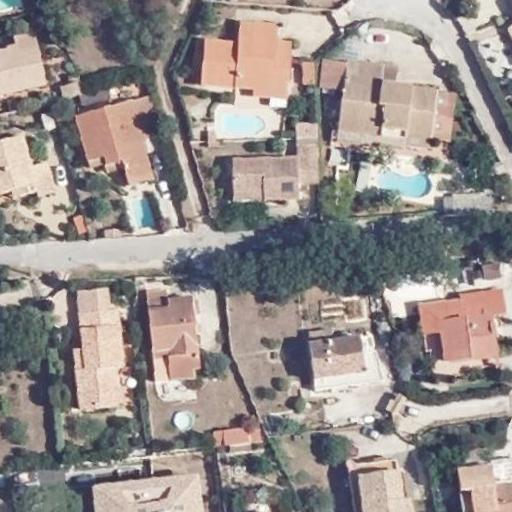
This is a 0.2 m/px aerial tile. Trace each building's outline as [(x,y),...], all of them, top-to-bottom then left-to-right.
[(275,58),(276,43),(277,26),(239,23),(237,44),(204,42),(201,86),(252,90),(273,91),(273,84),(288,85),(290,58),(275,58)] [(0,94),(46,85),(35,34),(14,39),(16,48),(0,52),(0,94)] [(291,44),(276,43),(275,58),(290,58),(291,44)] [(346,65),(324,62),(320,89),(343,92),(345,73),(346,65)] [(343,92),(337,132),(405,140),(406,133),(430,136),(432,117),(436,93),(436,91),(396,86),(398,68),(358,63),(347,62),(346,65),(345,73),(343,92)] [(313,86),(313,65),(313,63),(301,63),(302,86),(313,86)] [(273,91),(252,90),(252,97),(287,100),(288,85),(273,84),(273,91)] [(86,93),(79,95),(83,108),(111,100),(108,87),(86,93)] [(454,95),(436,93),(432,117),(451,120),(454,95)] [(158,129),(149,97),(74,118),(87,163),(103,158),(105,167),(121,163),(126,181),(151,174),(144,145),(140,135),(151,131),(158,129)] [(296,122),(297,140),(316,139),(315,121),(296,122)] [(144,145),(151,131),(140,135),(144,145)] [(405,140),(337,132),(336,139),(404,147),(405,140)] [(406,133),(405,140),(429,143),(430,136),(406,133)] [(17,190),(19,197),(36,192),(38,198),(56,193),(47,163),(31,168),(23,136),(0,142),(0,195),(12,192),(17,190)] [(263,192),(264,200),(299,199),(298,185),(318,183),(316,146),(296,147),(297,158),(231,160),(233,193),(263,192)] [(151,174),(126,181),(128,187),(153,180),(151,174)] [(233,201),(264,200),(263,192),(233,193),(233,201)] [(167,357),(169,381),(195,378),(194,368),(200,367),(192,298),(167,301),(166,291),(146,293),(152,358),(167,357)] [(423,334),(441,332),(445,361),(471,358),(472,368),(497,364),(490,316),(505,315),(502,291),(460,296),(460,301),(420,307),(423,334)] [(84,370),(76,371),(75,372),(79,411),(119,406),(115,369),(124,368),(117,310),(78,314),(82,350),(84,370)] [(308,332),(310,344),(332,341),(331,329),(308,332)] [(371,336),(360,337),(363,354),(375,352),(371,336)] [(332,341),(310,344),(308,344),(313,382),(328,381),(329,387),(349,384),(348,378),(365,375),(367,384),(383,382),(375,352),(363,354),(360,337),(332,341)] [(74,351),(76,371),(84,370),(82,350),(74,351)] [(155,382),(169,381),(167,357),(152,358),(155,382)] [(328,381),(313,382),(315,392),(367,384),(365,375),(348,378),(349,384),(329,387),(328,381)] [(263,442),(259,424),(213,434),(217,451),(263,442)] [(491,468),(457,473),(462,511),(511,511),(511,459),(490,462),(491,468)] [(359,480),(363,511),(409,511),(408,503),(401,504),(395,460),(347,467),(349,481),(359,480)] [(63,483),(51,484),(53,509),(77,506),(74,476),(63,477),(63,483)] [(353,511),(363,511),(359,480),(349,481),(353,511)] [(27,487),(30,511),(44,510),(42,485),(27,487)]
